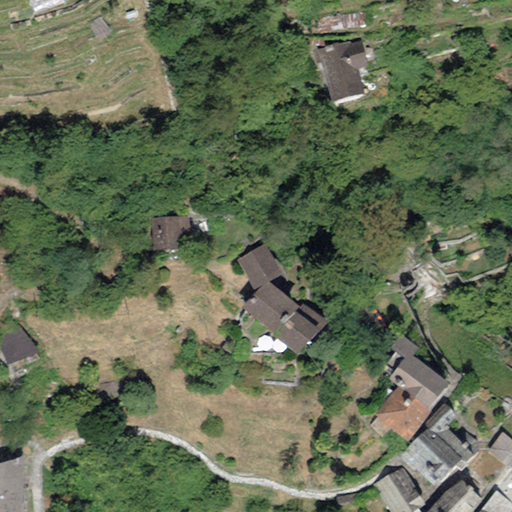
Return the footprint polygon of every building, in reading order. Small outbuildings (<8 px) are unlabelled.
[(360,37),(317,49),(332,102),(364,93),(357,69),(368,66),(360,37)] [(187,216),(151,218),(153,251),(189,249),(187,216)] [(264,245),(237,261),(253,289),(280,273),(264,245)] [(297,354),(327,324),(302,304),(299,307),(268,282),(240,307),(297,354)] [(19,329),(0,334),(0,345),(8,367),(40,352),(19,329)] [(407,353),(412,356),(418,348),(400,335),(391,348),(404,357),(407,353)] [(427,410),(448,384),(412,356),(407,353),(404,357),(387,379),(397,387),(427,410)] [(373,415),(406,442),(430,411),(427,410),(397,387),(373,415)] [(400,456),(433,488),(455,465),(460,471),(472,455),(446,429),(457,416),(443,404),(424,425),(428,428),(400,456)] [(511,459),(511,443),(501,435),(486,452),(505,468),(511,459)] [(0,511),(20,511),(24,456),(0,463),(0,511)] [(402,467),(373,484),(388,511),(399,511),(421,500),(402,467)] [(436,511),(470,511),(481,499),(462,480),(446,490),(432,508),(436,511)] [(510,511),(511,511),(511,503),(496,491),(478,511),(510,511)]
